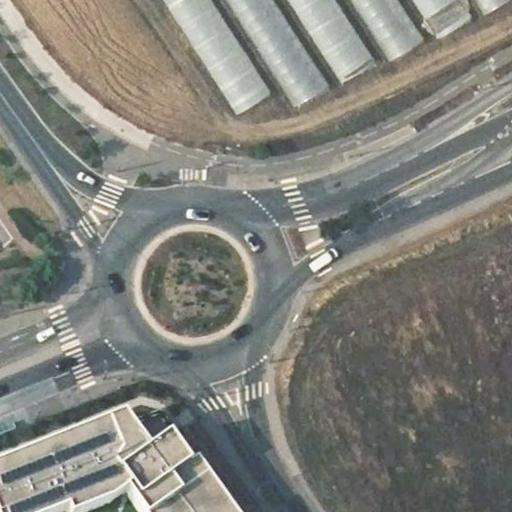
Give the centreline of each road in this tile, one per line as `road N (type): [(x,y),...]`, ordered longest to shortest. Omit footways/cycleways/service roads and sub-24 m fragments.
road 1 (secondary): [(511,120),(348,192),(244,217)]
road 2 (secondary): [(275,284),(360,236),(511,169)]
road 3 (secondary): [(0,396),(136,341)]
road 4 (secondary): [(114,304),(0,350)]
